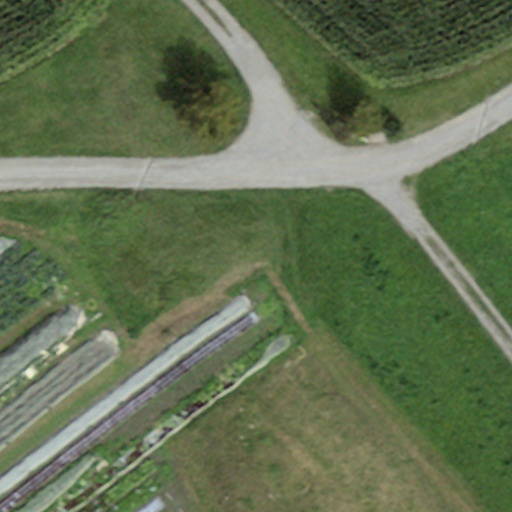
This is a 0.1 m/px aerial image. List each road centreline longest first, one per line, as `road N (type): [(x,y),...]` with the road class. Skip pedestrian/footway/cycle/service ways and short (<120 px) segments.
road 1 (track): [(0,181),(374,175)]
road 2 (track): [(315,176),(241,52),(191,0)]
road 3 (track): [(374,175),(511,338)]
road 4 (track): [(374,175),(511,107)]
